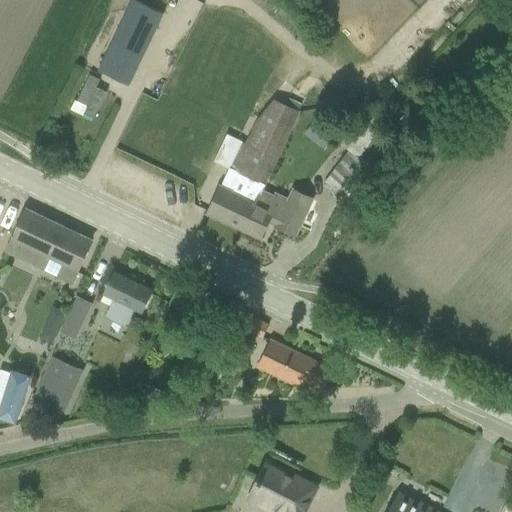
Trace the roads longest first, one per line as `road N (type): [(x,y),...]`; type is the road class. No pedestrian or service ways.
road 1 (secondary): [(448,384),(0,167)]
road 2 (unclassified): [(0,451),(146,419),(395,401),(448,384)]
